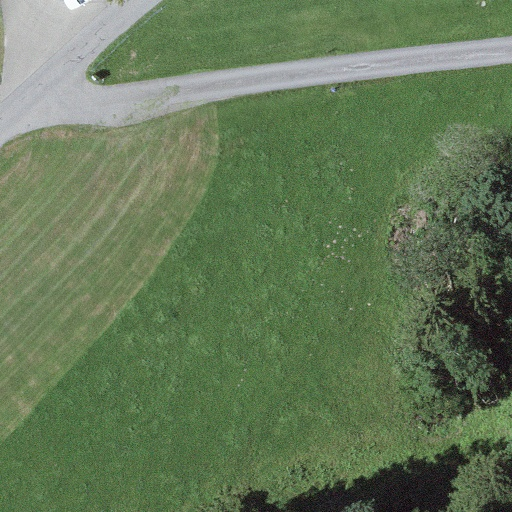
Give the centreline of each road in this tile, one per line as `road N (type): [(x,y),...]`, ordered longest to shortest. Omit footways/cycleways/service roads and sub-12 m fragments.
road 1 (track): [(18,0),(20,60),(67,107),(511,57)]
road 2 (residential): [(144,0),(0,127)]
